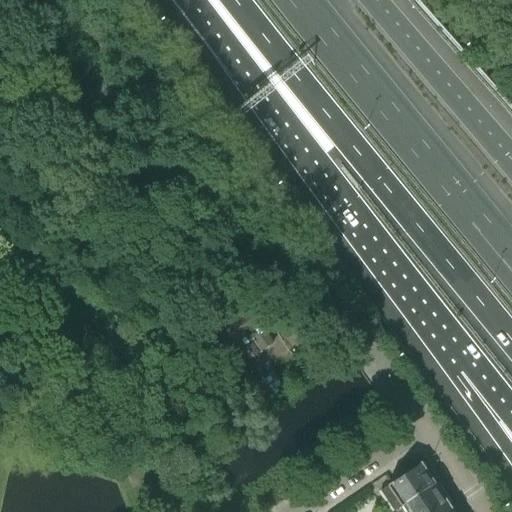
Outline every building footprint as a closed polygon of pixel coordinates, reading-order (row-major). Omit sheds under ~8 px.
[(164,185),(160,167),(148,169),(151,187),(164,185)] [(194,314),(233,370),(272,343),(234,287),(194,314)] [(398,503),(432,481),(432,480),(434,479),(426,466),(423,467),(421,463),(380,491),(391,508),(398,503)] [(404,511),(429,511),(448,500),(443,491),(439,491),(432,480),(432,481),(398,503),(404,511)] [(448,500),(429,511),(456,511),(453,511),(447,503),(449,500),(448,500)]
